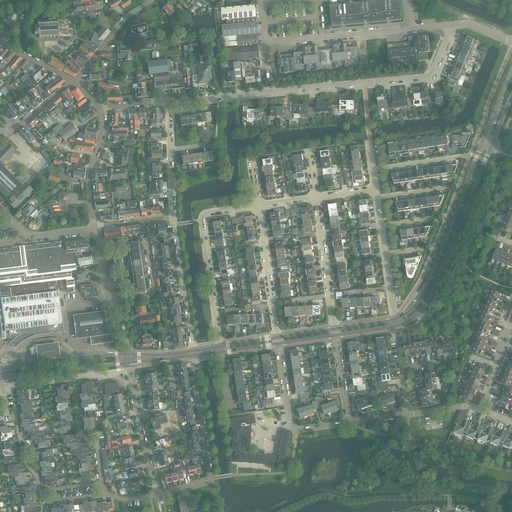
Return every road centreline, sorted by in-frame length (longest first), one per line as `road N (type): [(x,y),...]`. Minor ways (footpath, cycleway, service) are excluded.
road 1 (residential): [(169,102),(431,76),(452,25)]
road 2 (residential): [(192,350),(173,216),(169,102)]
road 3 (secondary): [(395,326),(429,296),(490,145)]
road 4 (secondary): [(481,142),(422,292),(395,320)]
road 5 (residential): [(220,346),(202,221),(205,213),(258,206)]
road 6 (residential): [(162,493),(208,480),(193,356)]
road 7 (residential): [(265,42),(411,29)]
road 8 (residential): [(129,363),(156,495)]
road 9 (residential): [(277,338),(258,206)]
road 10 (residential): [(334,329),(315,198)]
road 11 (residential): [(103,483),(44,490),(45,501),(104,494)]
road 12 (secondary): [(2,378),(129,363)]
road 13 (secondary): [(128,353),(1,368)]
road 14 (residential): [(94,229),(89,175),(99,109)]
